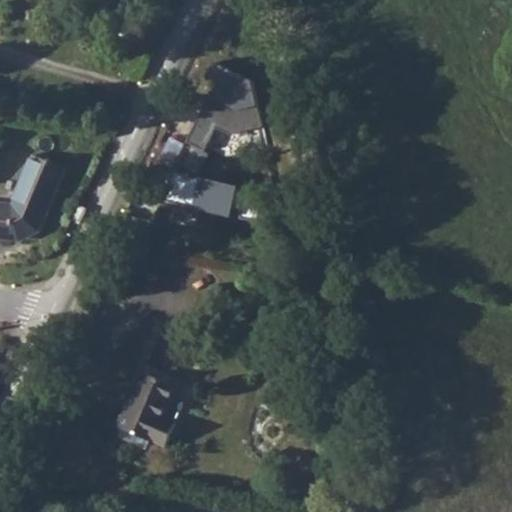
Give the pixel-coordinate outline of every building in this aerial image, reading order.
[(209,98),(187,142),(206,151),(217,128),(231,135),(264,127),(253,81),(227,68),(212,100),(209,98)] [(0,203),(0,239),(21,242),(40,232),(67,169),(33,155),(12,205),(0,203)] [(266,193),(173,170),(165,200),(233,216),(235,207),(244,210),(242,219),(258,223),(266,193)] [(132,218),(126,242),(146,247),(152,223),(132,218)] [(119,426),(168,446),(177,423),(166,418),(179,387),(143,371),(119,426)]
